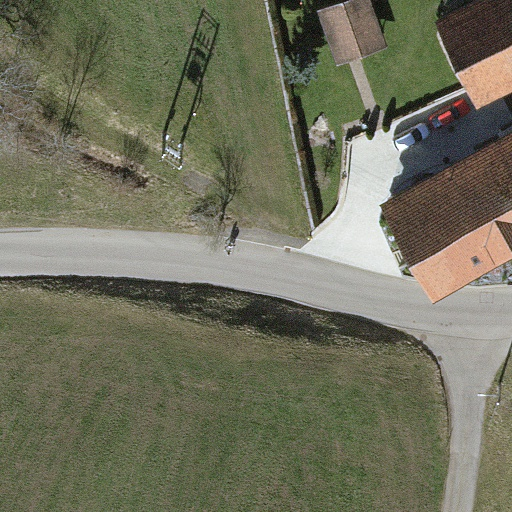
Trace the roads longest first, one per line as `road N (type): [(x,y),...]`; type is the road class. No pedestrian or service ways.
road 1 (unclassified): [(511,310),(477,313),(137,257),(0,257)]
road 2 (track): [(477,313),(462,511)]
